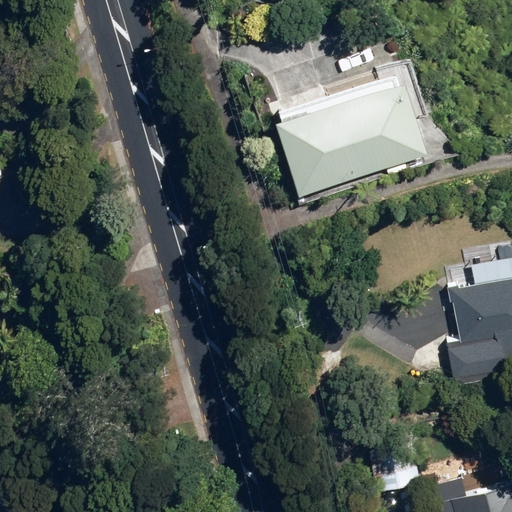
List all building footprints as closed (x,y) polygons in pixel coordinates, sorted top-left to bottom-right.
[(300,166),(304,181),(462,130),(449,89),(415,100),(400,54),(270,96),(293,168),(300,166)] [(489,335),(494,363),(511,358),(511,270),(442,284),(452,338),(460,340),(489,335)] [(446,348),(451,376),(487,369),(482,342),(446,348)] [(372,454),(377,487),(422,480),(416,446),(372,454)] [(511,511),(511,475),(497,479),(493,468),(471,473),(474,485),(471,486),(466,469),(443,475),(447,492),(445,492),(449,511),(511,511)]
